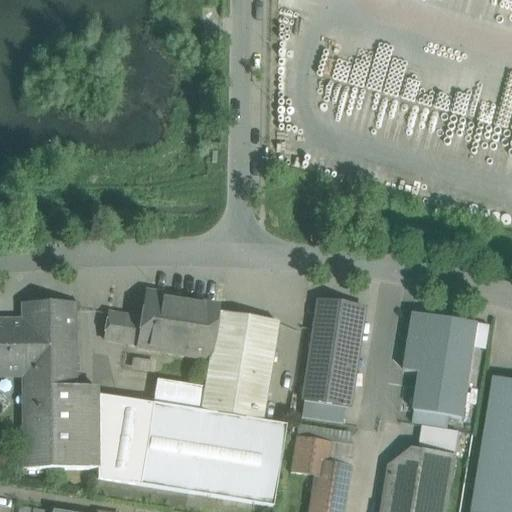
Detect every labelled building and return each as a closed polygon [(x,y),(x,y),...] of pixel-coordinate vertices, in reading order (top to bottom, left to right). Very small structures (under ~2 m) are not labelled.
[(174,300),(150,296),(146,299),(146,298),(142,320),(138,348),(209,359),(216,314),(217,310),(176,303),(174,300)] [(360,308),(319,302),(303,403),(344,410),(360,308)] [(63,308),(61,306),(51,306),(49,308),(49,310),(24,310),(24,324),(24,377),(24,391),(73,391),(72,310),(63,310),(63,308)] [(278,324),(216,314),(209,359),(204,390),(200,414),(262,424),(278,324)] [(127,318),(109,315),(105,342),(122,345),(127,318)] [(478,326),(414,316),(405,373),(421,376),(415,413),(450,419),(463,421),(478,326)] [(142,320),(127,318),(122,345),(138,348),(142,320)] [(24,324),(0,324),(0,377),(24,377),(24,324)] [(511,511),(511,382),(494,379),(472,511),(511,511)] [(142,401),(151,402),(152,395),(145,394),(146,385),(116,382),(115,398),(142,400),(142,401)] [(204,390),(156,382),(152,407),(139,488),(187,495),(200,414),(204,390)] [(73,391),(24,391),(25,472),(97,471),(98,471),(97,398),(97,391),(73,391)] [(152,407),(97,398),(98,471),(97,471),(97,481),(139,488),(152,407)] [(344,410),(303,403),(301,420),(342,426),(344,410)] [(450,419),(415,413),(413,425),(448,431),(450,419)] [(262,424),(200,414),(187,495),(272,509),(286,428),(262,424)] [(331,445),(354,449),(351,435),(298,426),(296,439),(331,445)] [(414,453),(455,459),(459,434),(418,427),(414,453)] [(331,445),(296,439),(290,475),(314,479),(308,511),(343,511),(351,469),(328,465),(331,445)] [(328,465),(351,469),(354,449),(331,445),(328,465)] [(446,511),(455,459),(414,453),(391,469),(384,511),(446,511)]
